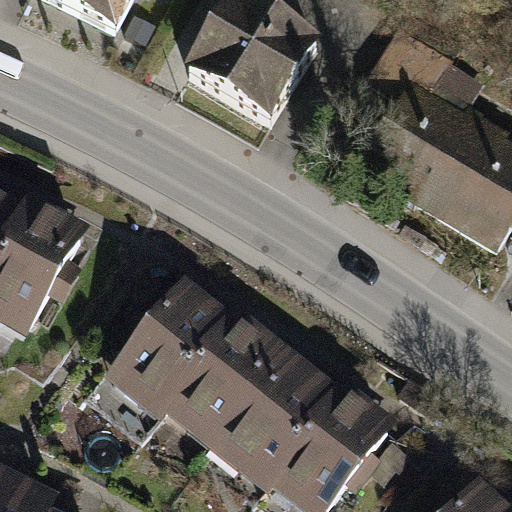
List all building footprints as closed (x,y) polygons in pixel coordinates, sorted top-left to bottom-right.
[(143,0),(36,0),(34,6),(125,43),(143,0)] [(326,51),(247,2),(194,85),(274,135),(326,51)] [(359,164),(493,258),(511,231),(511,158),(413,89),(359,164)] [(0,336),(30,353),(93,236),(27,201),(19,215),(0,205),(0,336)] [(182,303),(110,391),(159,431),(170,418),(270,500),(280,488),(308,511),(333,511),(402,427),(383,412),(354,388),(341,404),(238,320),(224,337),(182,303)] [(0,511),(62,511),(67,502),(0,471),(0,511)] [(507,511),(486,491),(466,511),(507,511)]
